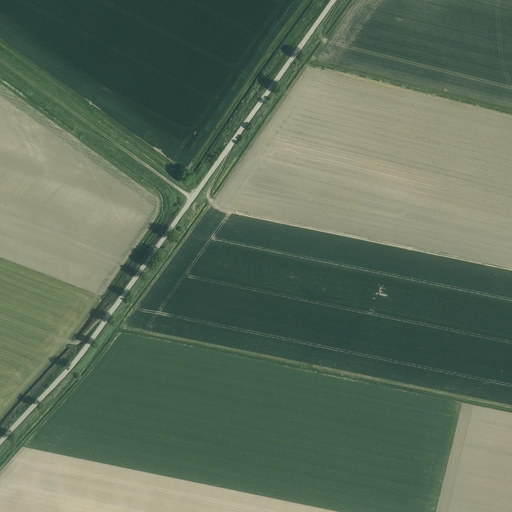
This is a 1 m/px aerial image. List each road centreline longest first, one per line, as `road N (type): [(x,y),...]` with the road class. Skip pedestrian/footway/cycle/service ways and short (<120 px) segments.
road 1 (unclassified): [(0,443),(84,349),(334,0)]
road 2 (track): [(0,58),(191,199)]
